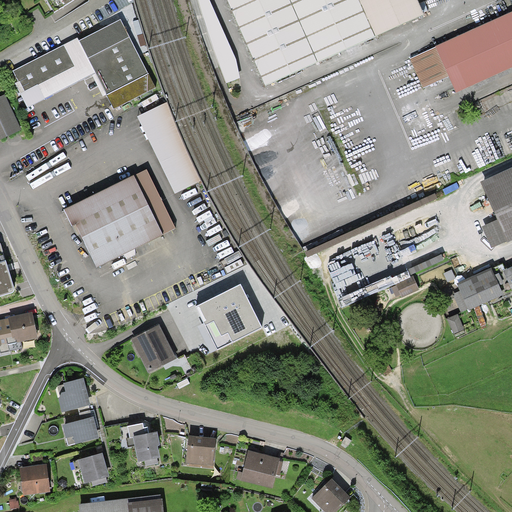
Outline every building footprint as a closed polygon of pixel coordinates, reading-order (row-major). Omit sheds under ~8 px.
[(71,0),(43,0),(51,13),(71,0)] [(199,0),(229,83),(242,78),(214,0),(199,0)] [(228,0),(266,82),(420,14),(413,0),(228,0)] [(458,92),(511,67),(511,14),(438,47),(458,92)] [(155,90),(119,21),(77,43),(90,69),(93,76),(99,86),(112,112),(155,90)] [(23,93),(18,82),(12,85),(25,110),(93,76),(90,69),(77,43),(75,40),(61,47),(72,69),(23,93)] [(72,69),(61,47),(12,71),(18,82),(23,93),(72,69)] [(2,96),(0,96),(0,139),(19,130),(2,96)] [(200,184),(163,105),(134,118),(172,197),(200,184)] [(508,244),(511,242),(511,169),(480,184),(497,221),(482,227),(492,249),(507,242),(508,244)] [(173,230),(144,171),(63,210),(93,270),(173,230)] [(0,297),(16,293),(0,240),(0,297)] [(511,267),(508,269),(503,272),(511,291),(511,267)] [(490,268),(456,285),(459,292),(452,296),(460,311),(466,308),(468,313),(504,295),(490,268)] [(395,284),(400,298),(422,291),(418,277),(395,284)] [(233,289),(189,310),(205,341),(248,320),(233,289)] [(30,315),(6,319),(7,325),(11,345),(34,340),(30,315)] [(457,316),(446,320),(452,337),(463,333),(457,316)] [(0,346),(11,345),(7,325),(0,326),(0,346)] [(172,361),(155,328),(130,340),(147,374),(172,361)] [(81,380),(60,385),(62,393),(56,395),(60,414),(88,407),(81,380)] [(90,419),(60,428),(64,439),(70,437),(73,446),(96,438),(90,419)] [(148,420),(105,428),(108,442),(130,438),(135,464),(160,459),(155,435),(151,436),(148,420)] [(215,441),(186,437),(183,463),(212,466),(215,441)] [(31,468),(20,469),(22,495),(49,492),(47,466),(43,466),(42,453),(30,454),(31,468)] [(278,461),(247,453),(239,482),(270,490),(278,461)] [(102,454),(77,461),(84,484),(109,477),(102,454)] [(334,511),(347,499),(329,481),(311,499),(324,511),(334,511)] [(127,500),(79,506),(79,511),(163,511),(163,500),(127,504),(127,500)]
